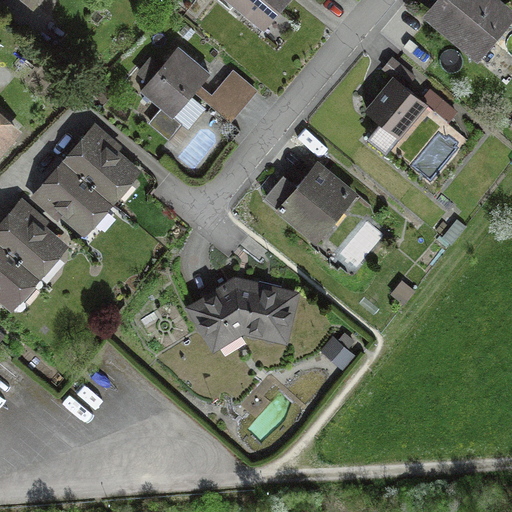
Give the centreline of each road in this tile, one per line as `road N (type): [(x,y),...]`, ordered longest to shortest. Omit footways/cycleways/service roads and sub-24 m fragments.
road 1 (residential): [(380,0),(198,215)]
road 2 (track): [(279,476),(511,460)]
